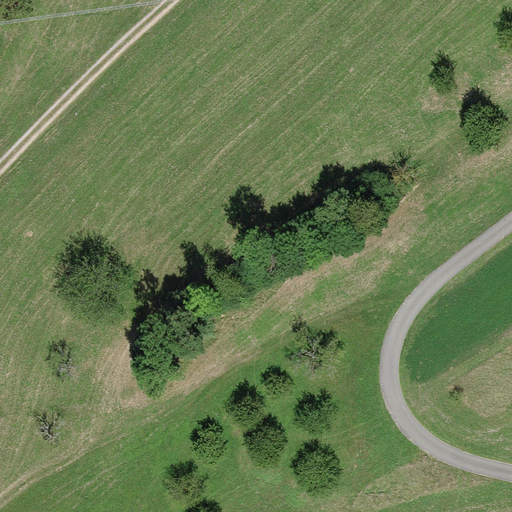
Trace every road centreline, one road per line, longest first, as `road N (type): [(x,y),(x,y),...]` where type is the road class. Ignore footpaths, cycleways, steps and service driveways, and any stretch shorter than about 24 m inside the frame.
road 1 (track): [(511,223),(409,306),(385,345),(386,395),(409,431),(449,460),(511,474)]
road 2 (track): [(0,165),(53,105),(176,0)]
